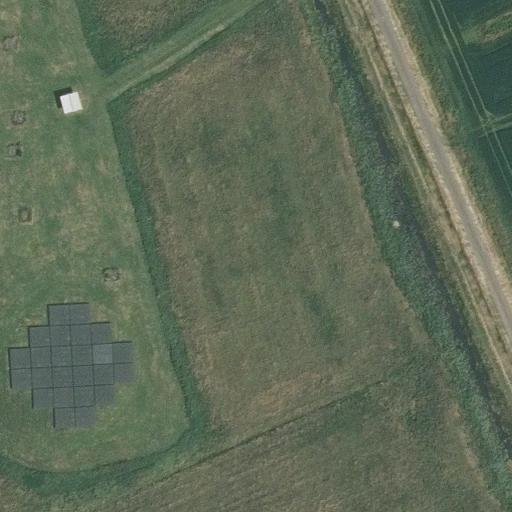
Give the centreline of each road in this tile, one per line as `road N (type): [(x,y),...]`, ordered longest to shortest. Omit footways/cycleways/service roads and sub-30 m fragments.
road 1 (unclassified): [(511,329),(374,0)]
road 2 (track): [(243,0),(111,89),(85,98),(50,0)]
road 3 (track): [(151,361),(85,98)]
road 4 (track): [(0,418),(55,449),(98,446),(144,406),(151,361)]
